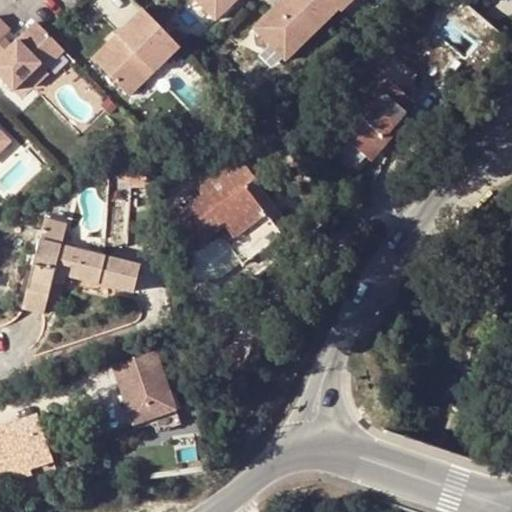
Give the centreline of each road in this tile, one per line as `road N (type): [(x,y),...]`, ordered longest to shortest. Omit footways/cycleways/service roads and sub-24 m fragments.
road 1 (tertiary): [(314,447),(328,357),(381,264),(511,101)]
road 2 (tertiary): [(511,511),(314,447)]
